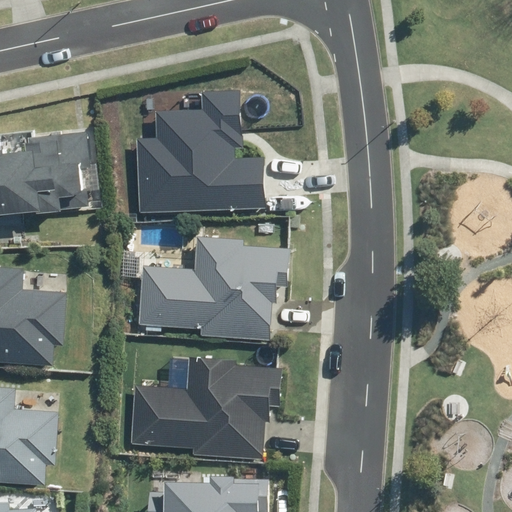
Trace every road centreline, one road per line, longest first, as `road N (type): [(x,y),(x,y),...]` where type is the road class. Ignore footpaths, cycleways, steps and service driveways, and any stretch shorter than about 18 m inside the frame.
road 1 (residential): [(338,0),(358,77),(371,243),(357,511)]
road 2 (residential): [(0,36),(181,0)]
